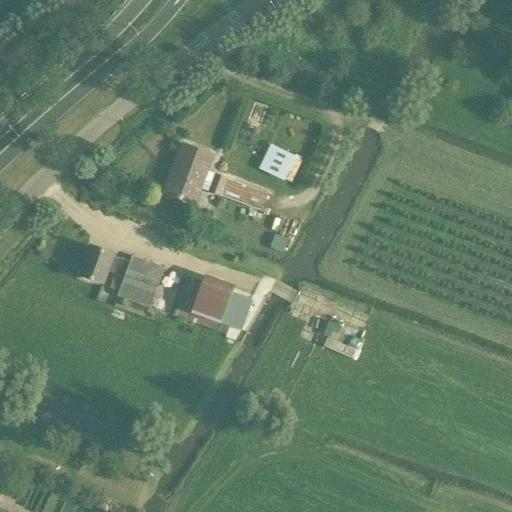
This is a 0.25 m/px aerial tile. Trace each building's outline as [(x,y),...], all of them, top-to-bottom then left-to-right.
[(184,144),(166,194),(195,205),(213,155),(184,144)] [(216,175),(210,192),(221,196),(227,179),(216,175)] [(282,252),(287,240),(276,236),(271,247),(282,252)] [(91,246),(81,275),(104,284),(108,272),(116,274),(111,287),(120,291),(118,296),(150,308),(165,268),(133,257),(130,263),(114,256),(114,255),(91,246)] [(187,278),(174,316),(189,321),(208,328),(212,329),(214,322),(222,324),(241,331),(251,301),(233,294),(203,283),(187,278)]
